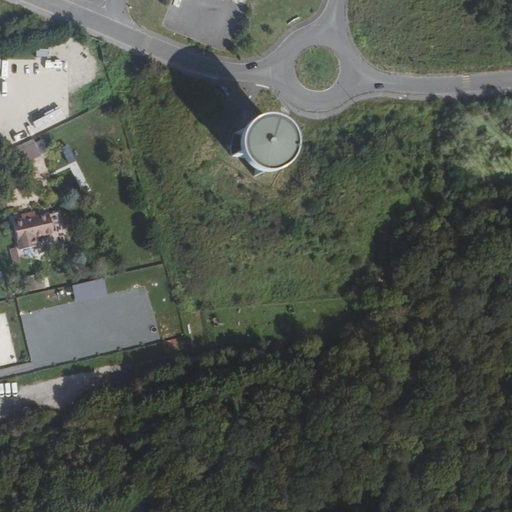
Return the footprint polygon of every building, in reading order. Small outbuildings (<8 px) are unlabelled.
[(267,118),(228,139),(236,155),(241,152),(258,183),(302,159),(289,135),(290,134),(286,126),(275,132),(267,118)] [(19,146),(26,162),(42,155),(35,139),(19,146)] [(37,239),(55,235),(53,224),(61,222),(59,211),(36,216),(35,211),(12,216),(19,251),(38,247),(37,239)] [(141,237),(109,247),(114,262),(145,252),(141,237)] [(166,355),(181,352),(171,313),(156,317),(166,355)]
